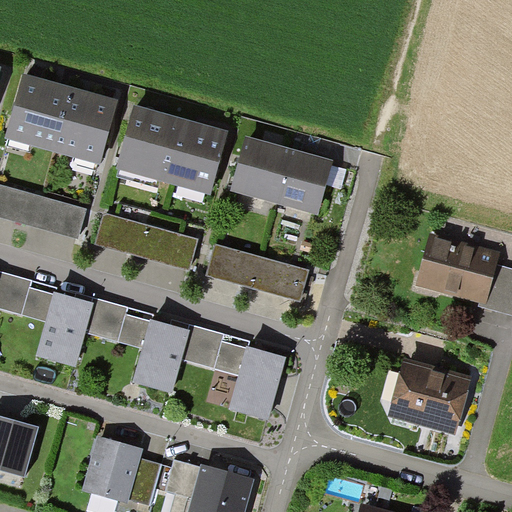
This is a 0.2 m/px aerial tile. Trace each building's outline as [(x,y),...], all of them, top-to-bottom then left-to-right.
[(110,103),(15,76),(0,129),(0,141),(92,168),(110,103)] [(229,130),(135,104),(117,168),(211,194),(229,130)] [(333,158),(246,135),(232,189),(318,213),(333,158)] [(82,212),(0,189),(0,221),(73,242),(82,212)] [(198,239),(103,213),(94,244),(189,271),(198,239)] [(499,251),(432,232),(417,285),(477,302),(476,306),(511,316),(511,268),(495,263),(499,251)] [(307,270),(214,244),(206,275),(299,300),(307,270)] [(231,410),(269,420),(285,359),(249,349),(251,342),(173,321),(172,325),(153,320),(154,315),(79,294),(78,300),(56,294),(57,288),(2,273),(0,278),(0,308),(47,322),(37,358),(77,368),(86,333),(144,349),(134,384),(173,394),(182,360),(241,376),(231,410)] [(463,384),(394,369),(383,421),(451,436),(463,384)] [(33,430),(0,419),(0,476),(17,482),(33,430)] [(137,453),(92,441),(77,495),(122,507),(137,453)] [(155,504),(165,462),(146,457),(135,499),(155,504)] [(238,511),(247,484),(199,471),(187,511),(238,511)]
